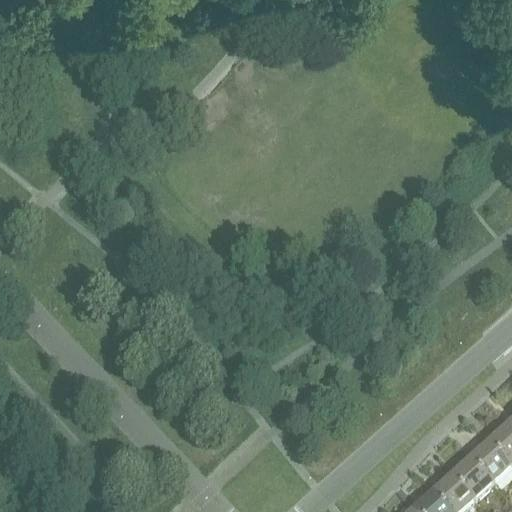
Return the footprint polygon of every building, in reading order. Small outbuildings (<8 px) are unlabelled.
[(511,471),(511,434),(508,430),(489,446),(511,472),(511,471)] [(470,463),(493,489),(511,472),(489,446),(470,463)] [(493,489),(470,463),(452,480),(475,505),(493,489)] [(467,511),(475,505),(452,480),(433,497),(446,511),(467,511)] [(416,511),(446,511),(433,497),(416,511)]
